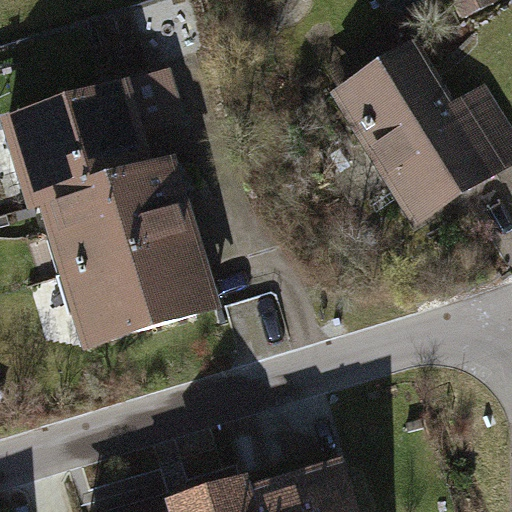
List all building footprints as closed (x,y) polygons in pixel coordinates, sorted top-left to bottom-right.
[(415,46),(336,98),(417,221),(511,158),(511,138),(484,96),(459,112),(415,46)] [(157,129),(194,117),(177,66),(140,78),(157,129)] [(127,88),(6,126),(31,209),(47,205),(152,171),(127,88)] [(152,171),(47,205),(69,277),(192,239),(169,166),(152,171)] [(192,239),(69,277),(92,350),(215,312),(192,239)] [(351,511),(339,472),(208,511),(351,511)]
